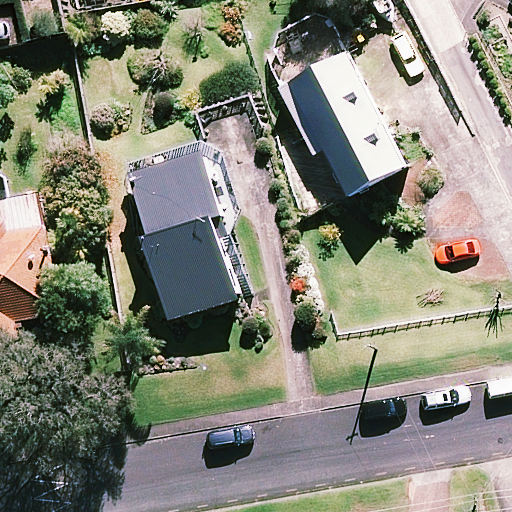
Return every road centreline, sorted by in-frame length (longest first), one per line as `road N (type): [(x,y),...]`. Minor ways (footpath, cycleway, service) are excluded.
road 1 (residential): [(505,425),(2,511)]
road 2 (residential): [(511,160),(424,0)]
